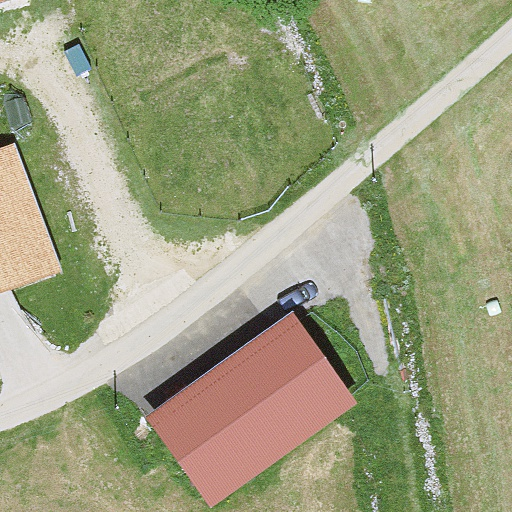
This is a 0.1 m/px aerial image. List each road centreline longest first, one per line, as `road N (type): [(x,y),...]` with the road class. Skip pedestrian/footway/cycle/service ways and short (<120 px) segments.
road 1 (unclassified): [(511,55),(296,249),(0,421)]
road 2 (track): [(241,0),(340,209),(406,511)]
road 3 (track): [(178,321),(35,15)]
